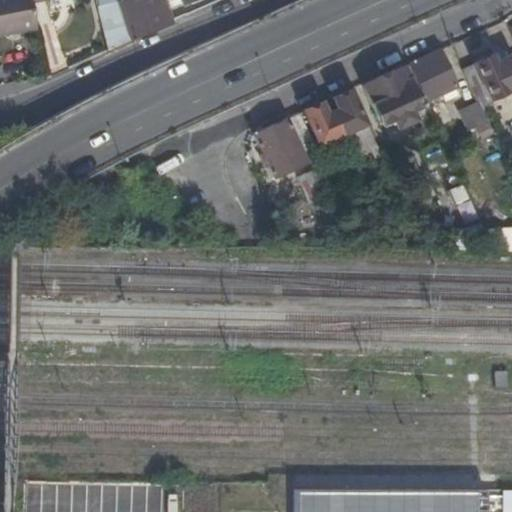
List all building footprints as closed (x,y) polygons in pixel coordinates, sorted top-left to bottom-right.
[(0,0),(0,35),(37,29),(31,3),(30,0),(0,0)] [(129,37),(165,26),(165,24),(172,21),(165,0),(127,0),(118,3),(127,31),(129,37)] [(127,31),(118,3),(98,10),(107,37),(127,31)] [(466,69),(481,103),(511,88),(511,65),(504,49),(474,64),(474,66),(466,69)] [(410,65),(426,100),(455,87),(440,52),(410,65)] [(404,67),(363,85),(381,125),(393,119),(397,129),(416,120),(412,110),(422,106),(404,67)] [(478,105),(481,103),(466,69),(463,71),(478,105)] [(333,112),(346,140),(354,136),(352,130),(365,124),(366,124),(350,91),(334,99),(338,110),(333,112)] [(462,124),(482,117),(476,102),(456,110),(462,124)] [(336,144),(346,140),(333,112),(327,115),(322,104),(306,111),(321,145),(334,139),(336,144)] [(321,157),(301,113),(255,135),(275,178),(321,157)] [(487,122),(475,128),(481,141),(493,135),(487,122)] [(354,136),(361,150),(361,151),(374,145),(365,124),(352,130),(354,136)] [(354,136),(346,140),(352,154),(361,150),(354,136)] [(310,200),(335,188),(331,179),(325,166),(300,178),(310,200)] [(466,203),(448,210),(454,225),(472,218),(466,203)] [(511,511),(511,504),(496,490),(488,500),(501,511),(511,511)]
